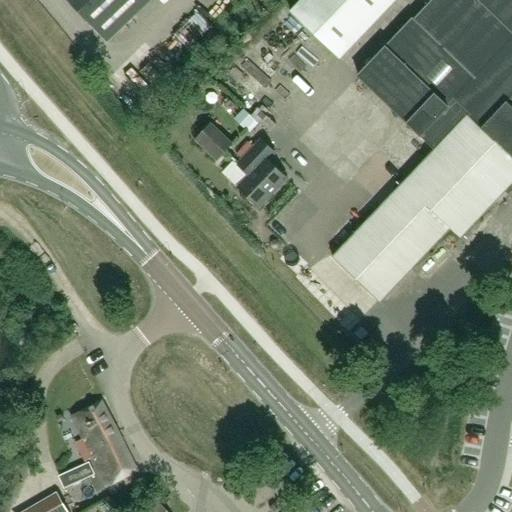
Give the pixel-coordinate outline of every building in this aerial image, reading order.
[(68,0),(107,41),(151,0),(68,0)] [(332,50),(379,0),(301,0),(291,11),(332,50)] [(462,239),(511,185),(511,106),(508,102),(511,98),(511,0),(433,0),(414,21),(413,19),(359,76),(435,149),(333,257),(380,302),(414,265),(416,267),(451,229),(462,239)] [(135,72),(125,78),(136,96),(146,90),(135,72)] [(233,106),(229,100),(223,106),(228,111),(233,106)] [(232,145),(211,124),(197,139),(218,159),(232,145)] [(261,140),(238,165),(250,176),(239,187),(260,207),(287,178),(268,160),(275,153),(261,140)] [(232,164),(219,176),(234,191),(247,179),(232,164)] [(107,486),(137,470),(102,401),(73,416),(84,439),(76,443),(85,461),(93,457),(107,486)] [(89,461),(59,475),(65,487),(95,474),(89,461)] [(73,511),(59,488),(17,511),(73,511)] [(168,511),(158,499),(141,511),(168,511)] [(115,511),(110,503),(102,507),(104,511),(115,511)]
